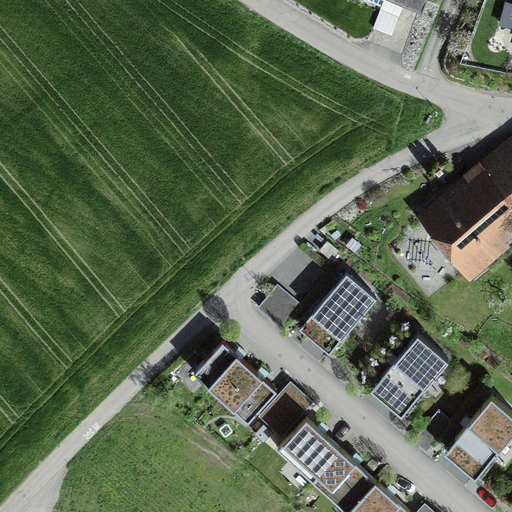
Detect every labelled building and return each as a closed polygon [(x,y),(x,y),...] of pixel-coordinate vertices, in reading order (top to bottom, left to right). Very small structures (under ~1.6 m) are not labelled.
[(385,0),(388,1),(379,27),(397,34),(406,9),(425,16),(431,0),(385,0)] [(511,143),(421,217),(474,283),(511,251),(511,143)] [(385,298),(353,271),(307,325),(338,352),(385,298)] [(302,309),(280,289),(261,309),(283,329),(302,309)] [(455,357),(426,332),(378,387),(407,412),(455,357)] [(200,374),(227,397),(257,363),(230,340),(200,374)] [(257,363),(227,397),(253,420),(283,386),(257,363)] [(315,407),(293,387),(263,420),(285,440),(315,407)] [(511,439),(511,403),(500,393),(451,450),(481,476),(511,439)] [(455,426),(440,414),(417,444),(432,455),(455,426)] [(290,443),(323,473),(348,446),(316,416),(290,443)] [(348,446),(323,473),(355,503),(381,476),(348,446)] [(413,511),(416,510),(381,479),(352,510),(354,511),(413,511)]
